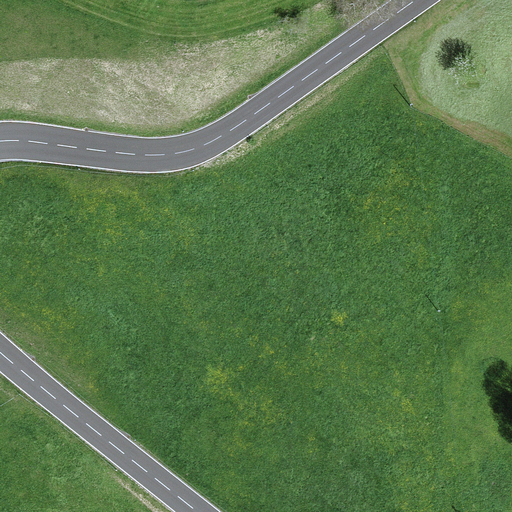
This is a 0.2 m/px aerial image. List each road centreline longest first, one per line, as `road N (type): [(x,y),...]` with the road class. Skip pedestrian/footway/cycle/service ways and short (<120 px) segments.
road 1 (secondary): [(0,141),(153,154),(202,145),(414,0)]
road 2 (secondary): [(200,511),(0,351)]
